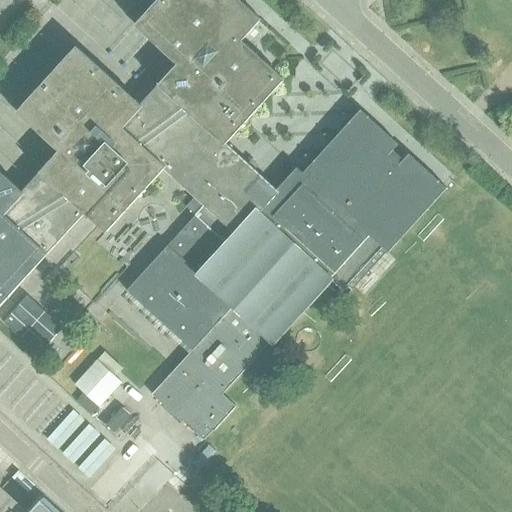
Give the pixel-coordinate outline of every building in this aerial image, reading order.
[(125,290),(191,350),(149,392),(177,421),(178,420),(199,441),(208,432),(209,432),(233,409),(220,396),(268,343),(270,343),(328,279),(346,296),(385,252),(386,253),(445,189),(407,154),(402,160),(391,151),(397,145),(359,110),(302,173),(296,168),(276,189),(225,143),(283,80),(241,41),(260,20),(238,0),(178,0),(146,36),(176,64),(140,104),(88,57),(27,122),(58,151),(22,191),(0,170),(0,304),(84,213),(105,232),(163,169),(194,197),(185,207),(194,215),(125,290)] [(31,292),(9,317),(48,351),(70,325),(31,292)] [(307,343),(298,358),(313,367),(322,352),(307,343)] [(78,382),(103,407),(128,382),(103,358),(78,382)] [(123,393),(111,425),(127,431),(139,400),(123,393)] [(96,477),(121,446),(74,409),(49,440),(96,477)] [(94,487),(112,505),(163,454),(145,435),(94,487)] [(205,475),(223,456),(210,444),(192,463),(205,475)] [(0,511),(25,511),(0,489),(0,511)]
